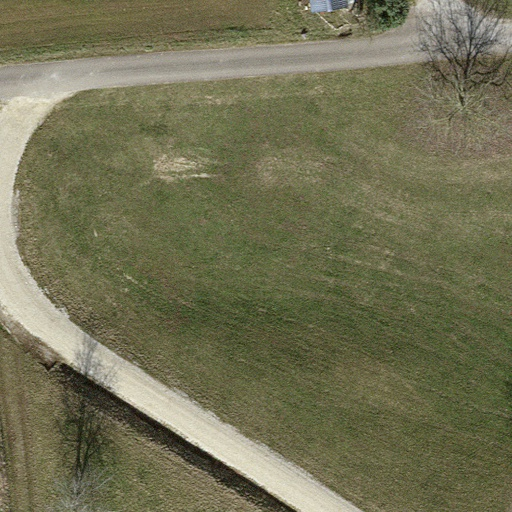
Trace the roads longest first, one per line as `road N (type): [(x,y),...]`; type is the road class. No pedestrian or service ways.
road 1 (track): [(34,78),(511,40)]
road 2 (track): [(336,511),(55,328),(5,270),(0,252)]
road 3 (track): [(5,270),(29,511)]
